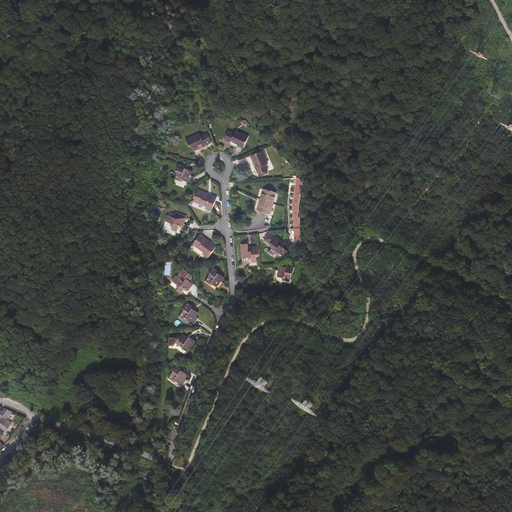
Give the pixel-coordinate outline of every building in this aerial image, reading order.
[(1,61),(7,62),(7,60),(8,60),(8,54),(7,54),(7,53),(0,53),(0,59),(1,60),(1,61)] [(236,137),(235,137),(234,139),(227,136),(224,143),(230,146),(231,148),(236,150),(238,149),(238,150),(243,152),(249,140),(242,137),(241,138),(237,135),(236,137)] [(194,141),(194,140),(187,143),(193,156),(199,153),(199,154),(206,150),(206,149),(212,146),(208,139),(202,142),(201,140),(200,141),(199,139),(194,141)] [(264,169),(266,168),(265,167),(267,166),(265,161),(266,161),(263,154),(251,159),(254,165),(253,165),(256,173),(257,172),(260,178),(267,175),(264,169)] [(184,184),(187,185),(189,178),(191,179),(193,175),(186,172),(187,171),(179,168),(177,174),(178,175),(176,182),(182,184),(182,183),(184,184)] [(304,180),(298,180),(298,189),(297,196),(296,213),(297,231),(302,231),(301,209),(303,189),(304,180)] [(264,193),(258,213),(270,216),(276,196),(264,193)] [(207,199),(208,198),(198,194),(194,205),(207,210),(206,212),(213,214),(218,201),(211,199),(211,200),(207,199)] [(173,233),(179,235),(180,231),(181,229),(183,230),(184,231),(187,223),(176,218),(175,222),(169,220),(167,226),(173,228),(172,229),(173,230),(174,231),(173,233)] [(280,255),(285,259),(289,254),(284,250),(287,247),(272,235),(267,242),(275,249),(271,253),(276,257),(277,256),(278,256),(279,256),(280,255)] [(209,245),(210,244),(201,239),(194,248),(205,256),(204,258),(210,262),(218,250),(213,247),(212,248),(209,245)] [(250,261),(251,264),(251,268),(259,267),(259,264),(258,258),(262,258),(261,250),(250,250),(250,246),(243,247),(244,260),(250,260),(250,261)] [(281,280),(276,279),(275,282),(291,286),(291,283),(293,276),(294,277),(295,270),(288,269),(288,270),(281,269),(280,273),(282,274),(281,280)] [(215,288),(218,290),(222,284),(223,285),(226,282),(222,279),(220,277),(221,276),(215,272),(211,277),(212,278),(208,284),(213,287),(215,288)] [(187,293),(189,294),(190,295),(195,288),(186,281),(183,284),(178,280),(175,285),(180,289),(179,290),(179,292),(180,292),(179,294),(184,298),(186,294),(187,293)] [(188,322),(189,323),(192,325),(196,319),(198,320),(200,317),(196,314),(195,313),(195,312),(189,307),(185,312),(186,313),(182,319),(187,323),(188,322)] [(196,319),(192,325),(196,328),(200,322),(198,320),(196,319)] [(190,343),(184,339),(179,347),(185,351),(184,352),(189,356),(197,345),(191,341),(191,342),(190,343)] [(179,385),(182,387),(186,381),(188,383),(190,379),(186,376),(184,375),(185,374),(179,369),(175,374),(176,375),(172,381),(177,385),(178,384),(179,385)] [(6,420),(12,412),(10,411),(8,413),(3,419),(0,422),(0,427),(5,432),(7,429),(6,428),(9,424),(10,425),(11,424),(6,420)]
